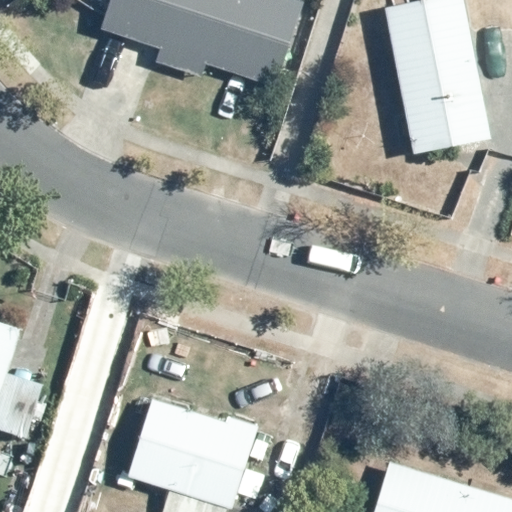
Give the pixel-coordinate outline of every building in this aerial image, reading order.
[(302,3),(292,0),(114,0),(103,35),(155,51),(152,64),(199,78),(203,66),(276,89),(302,3)] [(418,0),(420,3),(384,10),(413,157),(489,142),(461,0),(418,0)] [(0,395),(21,328),(0,321),(0,395)] [(253,427),(152,397),(129,477),(230,506),(253,427)] [(511,511),(511,502),(388,466),(374,511),(511,511)]
